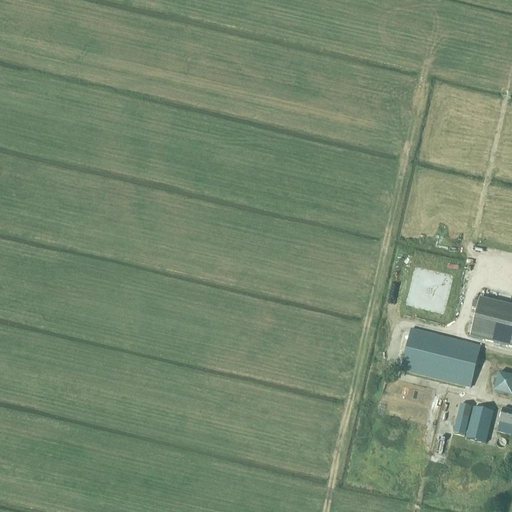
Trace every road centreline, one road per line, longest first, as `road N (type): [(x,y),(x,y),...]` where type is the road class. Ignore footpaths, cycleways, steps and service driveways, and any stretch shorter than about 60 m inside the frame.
road 1 (track): [(511,51),(424,68),(323,511)]
road 2 (track): [(511,69),(475,238),(495,267)]
road 3 (track): [(402,323),(452,332),(489,269),(511,263)]
